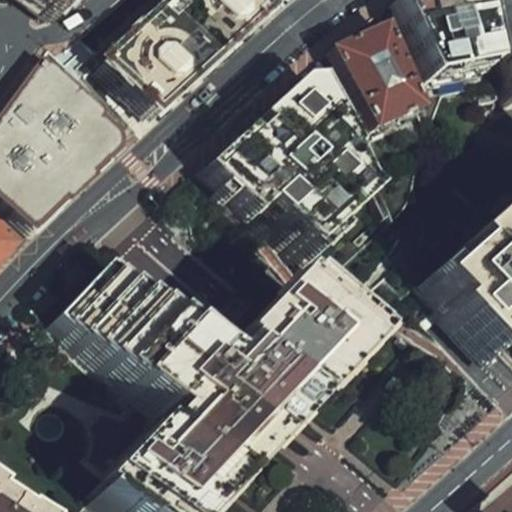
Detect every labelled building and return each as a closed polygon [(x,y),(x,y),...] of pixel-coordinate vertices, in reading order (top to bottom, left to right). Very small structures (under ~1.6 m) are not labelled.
[(0,0),(0,7),(32,40),(72,0),(0,0)] [(165,0),(89,69),(140,127),(265,12),(279,0),(165,0)] [(468,0),(419,0),(391,13),(425,107),(476,87),(468,0)] [(511,0),(488,0),(498,111),(509,110),(511,128),(511,127),(511,0)] [(419,126),(381,33),(326,61),(364,155),(419,126)] [(38,63),(0,113),(0,210),(24,231),(112,156),(112,144),(38,63)] [(294,94),(201,179),(244,225),(254,216),(321,285),(381,223),(323,101),(294,94)] [(511,204),(415,289),(480,365),(511,336),(511,204)] [(0,258),(9,249),(0,240),(0,258)] [(102,276),(42,337),(150,441),(82,510),(84,511),(247,511),(371,386),(284,301),(207,378),(102,276)] [(18,511),(0,497),(0,511),(18,511)]
